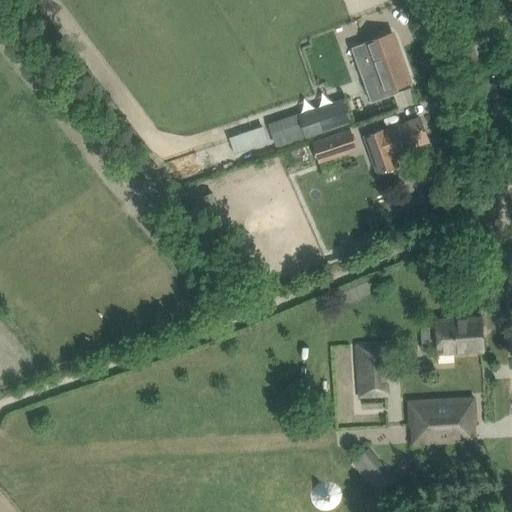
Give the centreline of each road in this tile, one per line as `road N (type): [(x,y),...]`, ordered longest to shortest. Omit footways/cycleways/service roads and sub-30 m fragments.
road 1 (track): [(0,405),(508,211)]
road 2 (track): [(239,317),(0,21)]
road 3 (unclassified): [(508,211),(504,146),(466,0)]
